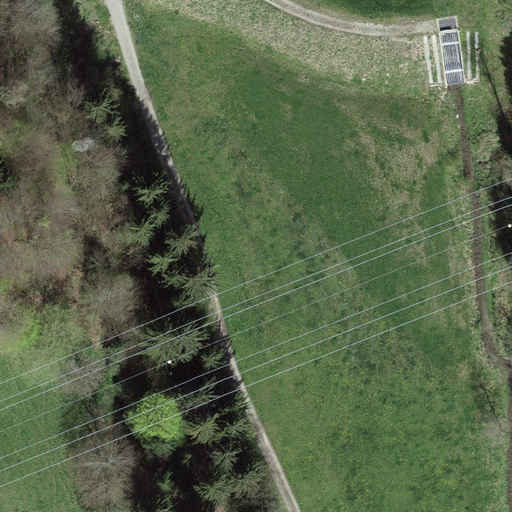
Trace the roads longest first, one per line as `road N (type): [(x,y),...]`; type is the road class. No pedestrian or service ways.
road 1 (track): [(116,0),(136,79),(294,511)]
road 2 (track): [(274,0),(355,28),(429,28),(471,18)]
